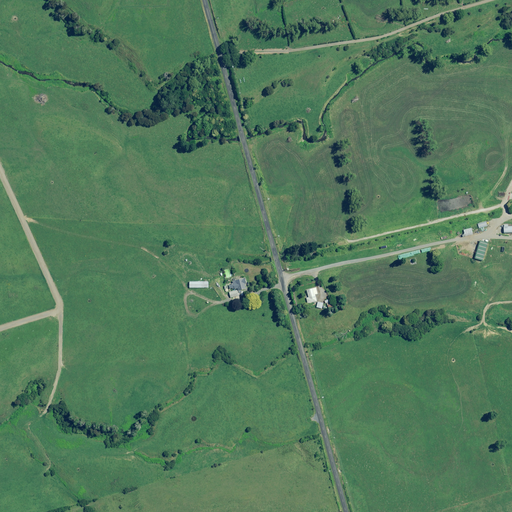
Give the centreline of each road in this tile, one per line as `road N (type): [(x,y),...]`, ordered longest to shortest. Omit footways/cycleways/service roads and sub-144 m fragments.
road 1 (unclassified): [(205,0),(345,511)]
road 2 (track): [(491,0),(373,39),(219,55)]
road 3 (track): [(281,277),(451,239),(511,214)]
